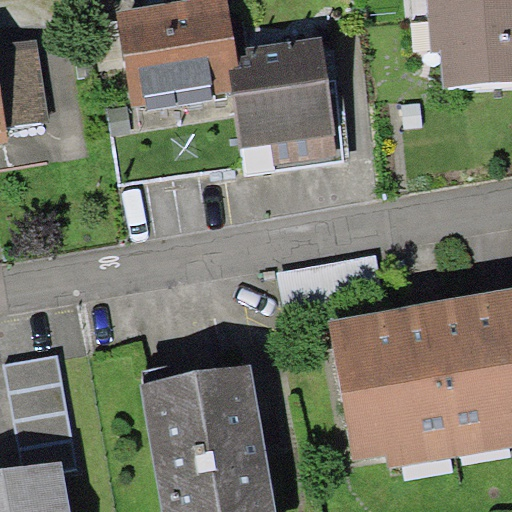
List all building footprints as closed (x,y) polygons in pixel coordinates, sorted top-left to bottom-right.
[(236,49),(228,0),(185,0),(166,3),(117,11),(132,106),(232,91),(229,69),(238,68),(236,49)] [(511,0),(428,0),(429,20),(511,14),(511,0)] [(511,14),(429,20),(432,52),(441,51),(444,87),(511,82),(511,14)] [(320,37),(236,49),(238,68),(229,69),(232,91),(241,147),(271,142),(275,164),(337,154),(334,135),(336,135),(320,37)] [(35,38),(0,43),(0,87),(6,126),(49,119),(35,38)] [(0,143),(9,142),(6,126),(0,87),(0,143)] [(511,289),(430,303),(329,320),(353,459),(385,454),(387,466),(511,445),(511,289)] [(56,355),(4,365),(24,467),(61,460),(63,471),(78,469),(56,355)] [(276,511),(252,364),(141,383),(162,511),(276,511)] [(24,467),(0,471),(0,511),(71,511),(63,471),(61,460),(24,467)]
